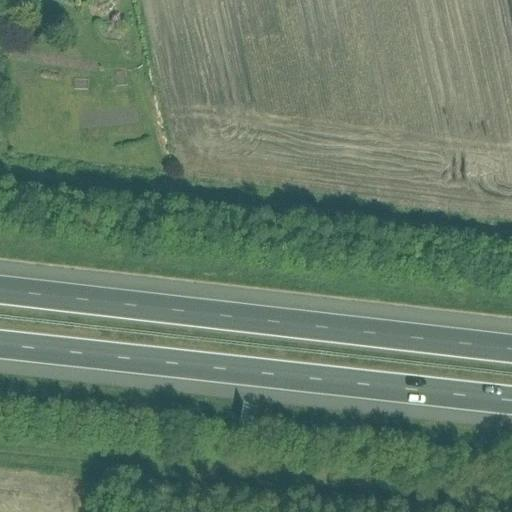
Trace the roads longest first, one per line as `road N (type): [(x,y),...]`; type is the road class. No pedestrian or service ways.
road 1 (motorway): [(511,350),(0,291)]
road 2 (motorway): [(0,350),(511,407)]
